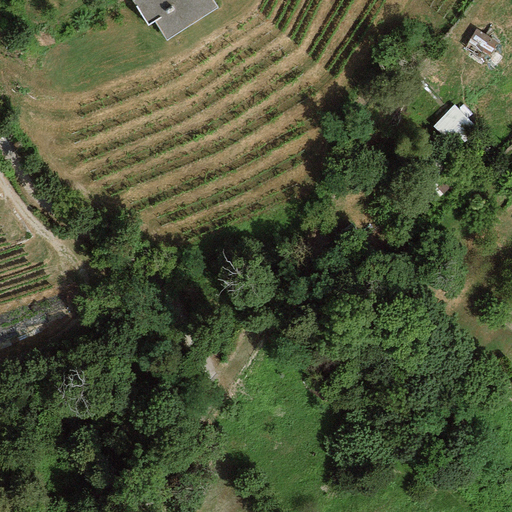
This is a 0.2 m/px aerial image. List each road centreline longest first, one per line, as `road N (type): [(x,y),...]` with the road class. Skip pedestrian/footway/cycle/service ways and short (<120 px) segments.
road 1 (track): [(151,511),(213,393),(174,303),(147,266),(56,215),(32,192),(0,137)]
road 2 (track): [(213,393),(313,247),(353,209)]
